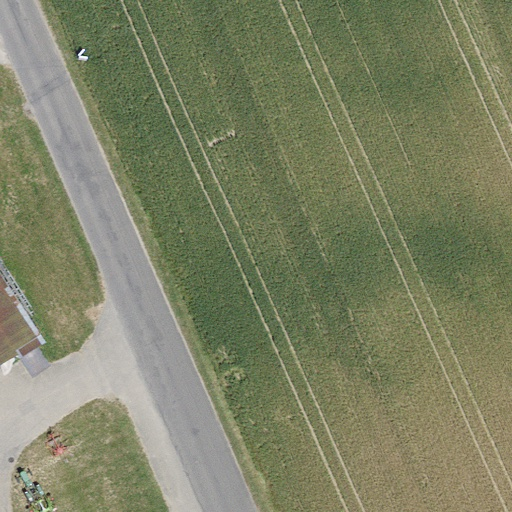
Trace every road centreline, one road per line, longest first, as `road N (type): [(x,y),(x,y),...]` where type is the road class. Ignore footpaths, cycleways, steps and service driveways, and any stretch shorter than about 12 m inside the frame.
road 1 (unclassified): [(247,511),(18,0)]
road 2 (unknown): [(173,347),(78,397),(30,436),(8,487),(11,511)]
